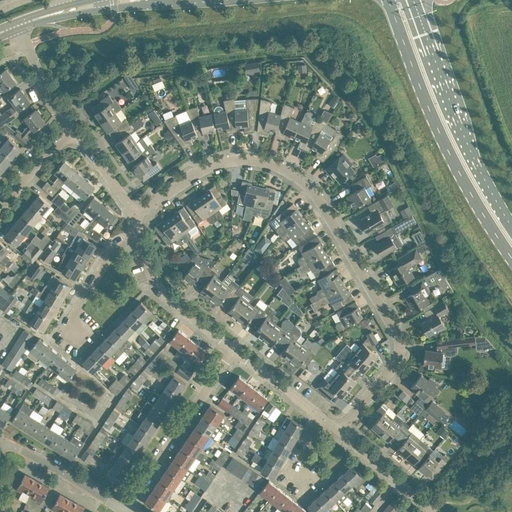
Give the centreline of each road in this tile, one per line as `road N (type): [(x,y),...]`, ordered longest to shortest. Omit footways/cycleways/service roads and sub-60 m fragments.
road 1 (residential): [(337,429),(399,351),(306,183),(283,167),(223,162),(134,215)]
road 2 (secondary): [(388,0),(449,153),(511,257)]
road 3 (secondary): [(511,227),(473,160),(413,0)]
road 4 (residential): [(121,510),(233,346)]
road 5 (residential): [(233,346),(171,304),(152,282),(136,237)]
road 6 (residential): [(121,510),(2,443)]
road 7 (residential): [(431,511),(337,429)]
